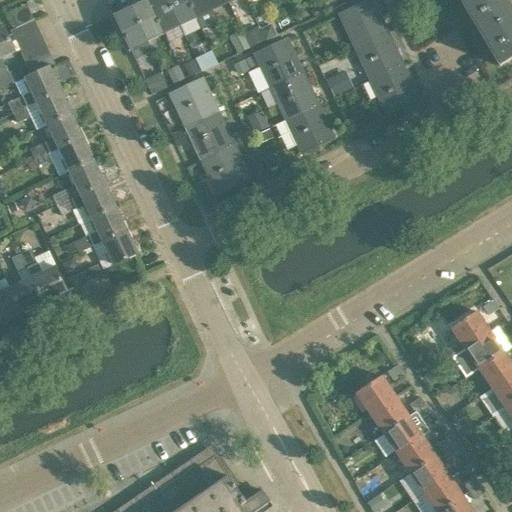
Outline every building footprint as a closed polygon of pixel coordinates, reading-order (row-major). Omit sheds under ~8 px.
[(150,0),(148,1),(163,35),(180,27),(166,0),(150,0)] [(166,0),(180,27),(196,20),(186,0),(166,0)] [(186,0),(196,20),(213,12),(207,0),(186,0)] [(207,0),(213,12),(228,5),(226,0),(207,0)] [(388,33),(372,0),(338,16),(354,50),(388,33)] [(511,11),(505,0),(458,0),(499,68),(511,59),(511,11)] [(131,9),(147,43),(163,35),(148,1),(131,9)] [(311,10),(315,18),(322,14),(318,6),(311,10)] [(131,9),(114,17),(130,51),(147,43),(131,9)] [(10,32),(15,43),(39,32),(34,21),(10,32)] [(277,36),(271,24),(259,30),(265,42),(277,36)] [(265,42),(259,30),(258,27),(242,34),(249,49),(265,42)] [(3,29),(0,30),(0,82),(3,88),(12,84),(12,85),(25,79),(31,76),(25,65),(7,74),(0,60),(15,53),(3,29)] [(44,43),(39,32),(15,43),(20,54),(44,43)] [(403,66),(388,33),(354,50),(369,82),(403,66)] [(242,34),(229,39),(236,55),(249,49),(242,34)] [(303,73),(288,40),(254,56),(269,89),(303,73)] [(49,53),(44,43),(20,54),(25,65),(49,53)] [(27,107),(36,103),(60,91),(49,69),(55,66),(49,53),(25,65),(31,76),(25,79),(31,93),(7,104),(12,114),(27,107)] [(195,59),(201,72),(213,66),(207,54),(195,59)] [(342,60),(323,67),(328,78),(346,71),(342,60)] [(188,78),(199,73),(194,61),(182,66),(188,78)] [(405,117),(423,108),(403,66),(369,82),(363,85),(370,101),(377,98),(385,115),(401,107),(405,117)] [(183,80),(177,67),(166,73),(172,85),(183,80)] [(319,106),(303,73),(269,89),(284,122),(285,122),(319,106)] [(160,74),(145,81),(151,95),(167,88),(160,74)] [(326,82),(334,99),(344,94),(336,77),(326,82)] [(219,113),(203,80),(169,96),(184,129),(219,113)] [(71,115),(60,91),(36,103),(47,126),(71,115)] [(318,152),(318,147),(334,139),(319,106),(285,122),(284,122),(275,126),(287,150),(296,146),(300,155),(308,151),(312,155),(318,152)] [(234,146),(219,113),(184,129),(200,162),(234,146)] [(269,128),(263,113),(249,118),(255,133),(269,128)] [(48,154),(58,149),(82,138),(71,115),(47,126),(53,140),(29,150),(34,161),(48,154)] [(269,130),(255,137),(258,144),(272,138),(269,130)] [(171,137),(176,148),(188,142),(183,131),(171,137)] [(82,138),(58,149),(69,173),(93,162),(82,138)] [(234,146),(200,162),(215,194),(250,178),(234,146)] [(53,164),(48,154),(34,161),(35,162),(38,169),(39,171),(53,164)] [(56,207),(71,200),(80,196),(104,185),(93,162),(69,173),(75,186),(51,197),(56,207)] [(61,217),(76,210),(85,206),(91,220),(115,208),(104,185),(80,196),(71,200),(56,207),(61,217)] [(6,207),(10,214),(17,211),(14,203),(6,207)] [(126,231),(115,208),(91,220),(97,232),(73,244),(77,251),(78,254),(102,243),(126,231)] [(126,231),(102,243),(113,266),(137,255),(126,231)] [(77,251),(73,244),(66,248),(69,255),(77,251)] [(30,250),(21,255),(28,269),(37,265),(34,258),(30,250)] [(28,269),(21,255),(11,259),(17,274),(28,269)] [(37,265),(28,269),(32,278),(44,303),(66,293),(55,268),(41,274),(37,265)] [(97,266),(82,273),(87,283),(101,276),(97,266)] [(21,314),(44,303),(32,278),(9,289),(21,314)] [(87,285),(76,290),(81,299),(91,294),(87,285)] [(9,289),(0,293),(0,323),(21,314),(9,289)] [(488,315),(498,309),(493,301),(483,308),(488,315)] [(451,329),(465,350),(490,333),(476,312),(451,329)] [(503,352),(490,333),(465,350),(478,369),(503,352)] [(511,375),(511,365),(503,352),(478,369),(492,389),(511,375)] [(393,380),(402,374),(398,366),(388,373),(393,380)] [(511,404),(511,375),(492,389),(505,409),(511,404)] [(356,394),(370,414),(395,397),(381,377),(356,394)] [(408,417),(395,397),(370,414),(383,434),(408,417)] [(410,405),(415,413),(424,406),(419,399),(410,405)] [(429,414),(424,406),(415,413),(420,420),(429,414)] [(422,437),(408,417),(383,434),(397,454),(422,437)] [(397,454),(410,474),(435,457),(422,437),(397,454)] [(437,445),(442,452),(451,446),(446,439),(437,445)] [(456,453),(451,446),(442,452),(447,460),(456,453)] [(213,456),(131,511),(256,511),(270,503),(262,492),(245,503),(231,482),(230,482),(213,456)] [(362,477),(370,489),(402,468),(395,456),(362,477)] [(449,477),(435,457),(410,474),(424,494),(449,477)] [(424,494),(435,511),(439,511),(462,497),(449,477),(424,494)] [(464,485),(469,492),(478,486),(473,478),(464,485)] [(483,493),(478,486),(469,492),(474,499),(483,493)] [(366,503),(371,511),(372,511),(384,504),(379,495),(366,503)] [(472,511),(462,497),(439,511),(472,511)] [(397,511),(420,511),(414,502),(397,511)]
